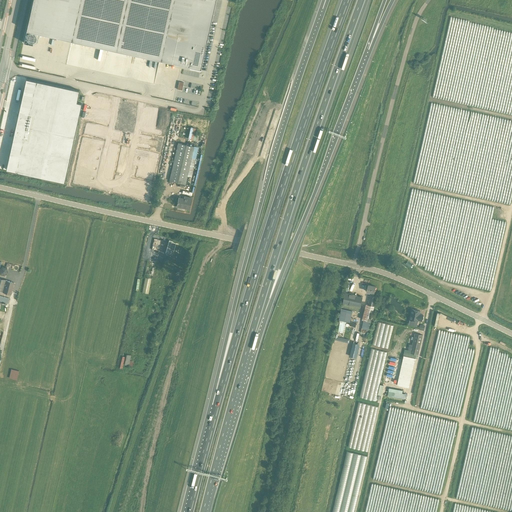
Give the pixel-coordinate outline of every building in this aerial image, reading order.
[(32,0),(26,30),(190,66),(189,67),(200,70),(215,0),(32,0)] [(6,169),(6,170),(16,172),(64,182),(82,103),(77,102),(79,91),(36,81),(26,79),(36,81),(28,114),(19,112),(13,136),(23,138),(16,171),(6,169)] [(84,121),(71,185),(150,202),(163,138),(84,121)] [(191,127),(188,138),(195,139),(197,129),(191,127)] [(186,184),(194,146),(178,143),(170,181),(186,184)] [(189,209),(192,198),(185,196),(185,199),(179,197),(177,206),(189,209)] [(0,270),(0,273),(6,276),(9,268),(2,265),(0,270)] [(0,290),(11,293),(14,282),(0,277),(0,290)] [(145,293),(148,278),(144,277),(140,292),(145,293)] [(376,286),(368,284),(366,292),(371,293),(368,304),(374,306),(376,296),(374,295),(374,294),(376,286)] [(363,297),(345,293),(342,308),(353,310),(359,312),(363,297)] [(0,299),(8,302),(9,298),(0,294),(0,299)] [(368,304),(366,304),(362,319),(370,322),(374,306),(368,304)] [(342,308),(339,319),(350,322),(353,310),(342,308)] [(415,310),(413,309),(411,320),(418,321),(418,320),(422,321),(424,315),(423,315),(423,316),(420,315),(421,311),(418,311),(418,310),(416,309),(415,310)] [(435,325),(437,325),(440,315),(453,319),(454,316),(439,312),(435,325)] [(377,321),(373,345),(389,348),(394,325),(377,321)] [(349,342),(350,339),(338,337),(339,332),(335,332),(334,340),(349,342)] [(423,335),(415,333),(411,353),(419,355),(423,335)] [(371,348),(361,397),(376,400),(377,394),(382,395),(383,385),(380,384),(387,351),(371,348)] [(411,353),(411,351),(405,349),(404,356),(415,358),(416,356),(416,354),(411,353)] [(127,353),(125,366),(134,368),(135,362),(131,361),(133,354),(127,353)] [(389,354),(383,381),(392,383),(394,372),(399,373),(403,357),(389,354)] [(415,358),(404,356),(397,385),(409,388),(415,358)] [(12,368),(9,378),(17,380),(20,370),(12,368)] [(403,392),(403,390),(389,387),(388,396),(406,399),(407,393),(403,392)] [(358,402),(349,447),(369,451),(378,406),(358,402)] [(334,511),(355,511),(366,455),(346,451),(334,511)]
